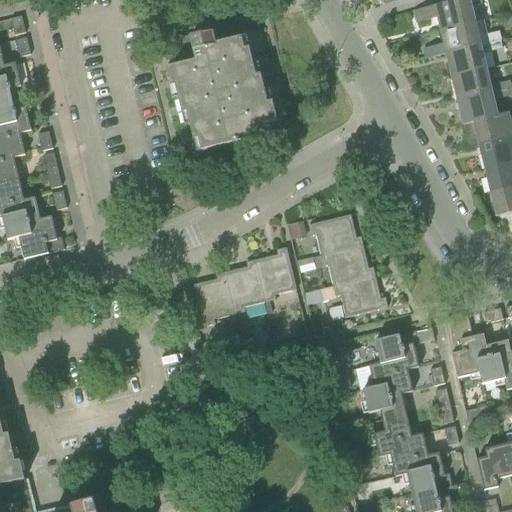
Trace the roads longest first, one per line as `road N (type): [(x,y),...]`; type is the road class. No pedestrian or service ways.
road 1 (residential): [(117,259),(56,1)]
road 2 (residential): [(170,247),(390,131)]
road 3 (tertiary): [(493,266),(464,251),(390,131)]
road 4 (tertiary): [(390,131),(318,0)]
road 5 (residential): [(48,457),(0,341)]
